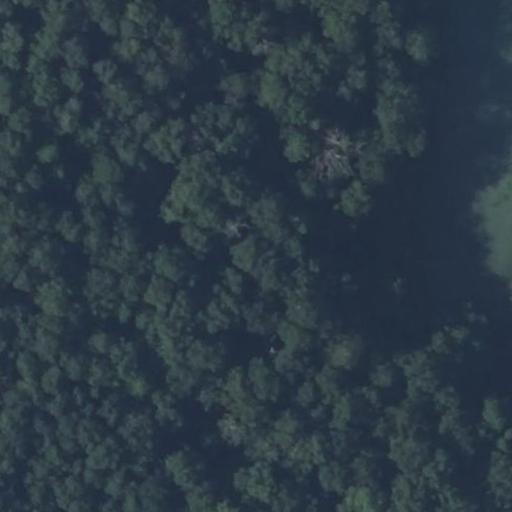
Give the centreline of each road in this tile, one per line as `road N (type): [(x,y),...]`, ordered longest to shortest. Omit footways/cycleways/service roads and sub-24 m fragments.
road 1 (track): [(320,0),(344,180),(481,511)]
road 2 (track): [(234,0),(197,82),(173,205),(150,258),(157,410),(170,443),(178,511)]
road 3 (track): [(151,511),(148,474),(111,419),(80,398),(59,347),(56,315),(33,273),(0,240)]
